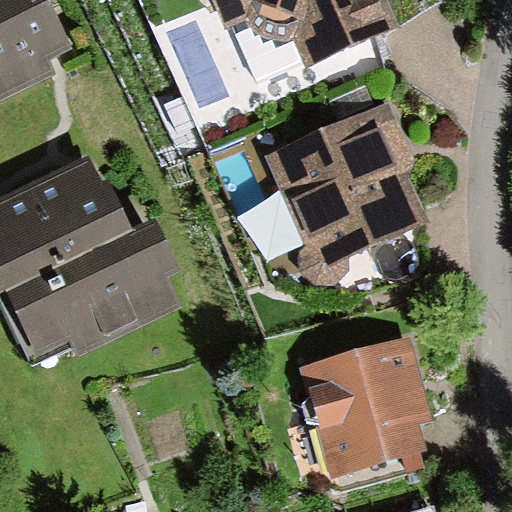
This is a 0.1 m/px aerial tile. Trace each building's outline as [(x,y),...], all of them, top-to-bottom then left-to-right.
[(0,0),(0,102),(49,80),(42,67),(62,58),(35,0),(0,0)] [(216,0),(224,18),(240,11),(248,17),(257,22),(267,26),(279,27),(292,24),(306,57),(391,21),(382,0),(216,0)] [(347,264),(348,254),(424,224),(398,159),(409,142),(393,105),(377,106),(280,144),(316,234),(304,242),(303,264),(317,278),(336,275),(347,264)] [(119,240),(88,174),(0,215),(0,302),(31,367),(163,304),(152,281),(164,276),(142,229),(119,240)] [(307,416),(323,419),(336,469),(426,446),(411,384),(419,373),(411,340),(310,366),(316,392),(304,402),(307,416)]
